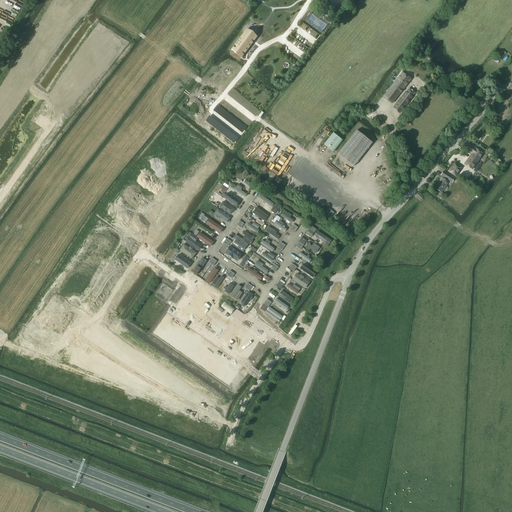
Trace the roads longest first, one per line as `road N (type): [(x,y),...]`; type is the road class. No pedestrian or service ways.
road 1 (unclassified): [(511,82),(389,214),(350,276)]
road 2 (unclassified): [(350,276),(258,511)]
road 3 (trunk): [(193,511),(0,437)]
road 4 (trunk): [(0,448),(164,511)]
road 5 (unclassified): [(350,276),(333,279),(297,344),(254,307),(265,290)]
road 6 (track): [(289,339),(243,404),(228,444)]
